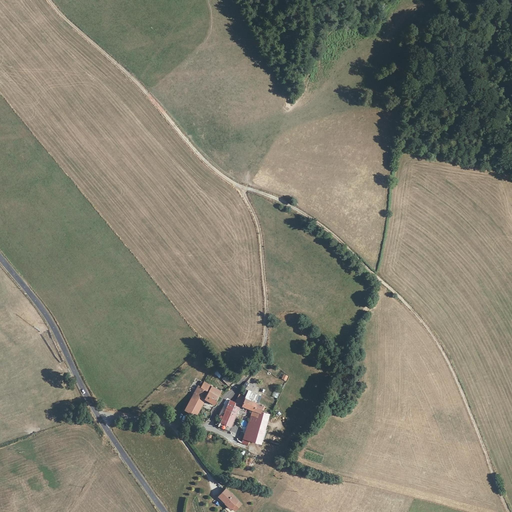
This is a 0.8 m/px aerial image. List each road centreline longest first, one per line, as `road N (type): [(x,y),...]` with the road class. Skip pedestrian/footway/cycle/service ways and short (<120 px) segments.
road 1 (track): [(508,511),(452,369),(417,314),(329,232),(208,163),(50,0)]
road 2 (tertiary): [(0,255),(44,308),(99,416),(165,511)]
road 3 (track): [(204,424),(254,368),(267,328),(260,226),(240,186)]
